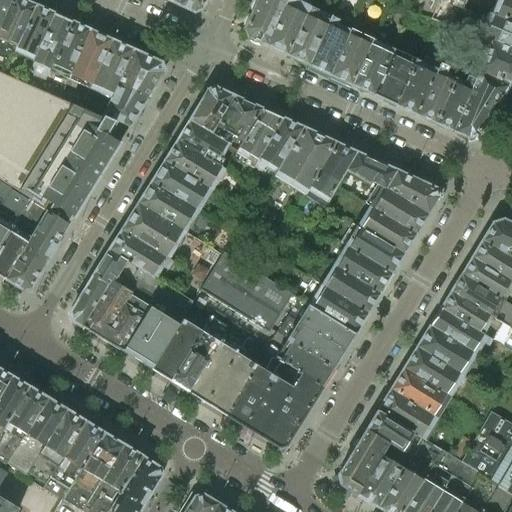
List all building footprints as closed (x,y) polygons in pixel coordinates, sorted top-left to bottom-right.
[(0,0),(0,25),(11,0),(0,0)] [(23,0),(11,0),(0,25),(0,70),(4,73),(17,45),(18,43),(35,5),(23,0)] [(205,0),(177,0),(175,4),(193,13),(201,10),(205,0)] [(247,37),(265,45),(285,0),(257,0),(244,29),(247,37)] [(286,55),(310,4),(299,0),(285,0),(265,45),(286,55)] [(464,0),(439,0),(432,19),(454,28),(462,6),(464,0)] [(511,0),(502,0),(495,16),(511,23),(511,0)] [(310,4),(286,55),(307,65),(326,24),(316,20),(320,9),(310,4)] [(35,5),(18,43),(17,45),(36,54),(54,14),(35,5)] [(71,22),(54,14),(36,54),(34,59),(28,72),(45,79),(50,67),(53,62),(71,22)] [(326,24),(307,65),(329,75),(348,34),(337,30),(342,19),(331,14),(326,24)] [(511,23),(495,16),(492,15),(482,39),(511,51),(511,23)] [(89,30),(71,22),(53,62),(71,70),(89,30)] [(111,40),(89,30),(71,70),(71,71),(92,81),(111,40)] [(348,34),(329,75),(351,85),(370,44),(348,34)] [(511,76),(511,51),(482,39),(476,52),(484,55),(476,75),(505,87),(511,76)] [(132,50),(111,40),(92,81),(113,91),(116,84),(132,50)] [(370,44),(351,85),(372,95),(391,54),(370,44)] [(138,53),(132,50),(116,84),(146,98),(163,71),(160,63),(138,53)] [(391,54),(372,95),(395,105),(414,64),(391,54)] [(417,115),(440,64),(425,57),(420,67),(414,64),(395,105),(417,115)] [(435,123),(454,83),(443,78),(448,67),(440,64),(417,115),(435,123)] [(0,182),(11,189),(46,211),(51,214),(68,225),(128,127),(101,115),(94,112),(81,106),(59,97),(40,88),(23,81),(20,79),(4,73),(0,70),(0,182)] [(505,87),(476,75),(474,80),(450,131),(466,138),(476,135),(505,87)] [(454,83),(435,123),(450,131),(474,80),(467,76),(462,86),(454,83)] [(116,84),(113,91),(101,115),(128,127),(146,98),(116,84)] [(207,90),(188,121),(210,134),(234,97),(214,88),(207,90)] [(261,109),(234,97),(210,134),(223,142),(227,144),(233,135),(242,140),(261,109)] [(282,119),(261,109),(242,140),(239,146),(248,152),(242,162),(251,168),(253,166),(282,119)] [(302,128),(282,119),(253,166),(261,171),(266,162),(277,169),(302,128)] [(188,121),(176,140),(220,167),(225,159),(216,154),(223,142),(210,134),(188,121)] [(306,189),(335,143),(302,128),(277,169),(276,171),(306,189)] [(176,140),(163,161),(207,187),(220,167),(176,140)] [(344,172),(356,153),(335,143),(306,189),(302,195),(322,208),(344,172)] [(395,171),(356,153),(344,172),(370,188),(375,182),(376,183),(384,188),(395,171)] [(163,161),(150,182),(194,209),(207,187),(163,161)] [(437,198),(435,189),(395,171),(384,188),(387,190),(427,215),(437,198)] [(0,206),(11,189),(0,182),(0,206)] [(150,182),(137,203),(181,230),(194,209),(150,182)] [(427,215),(387,190),(384,188),(376,183),(363,203),(375,210),(415,235),(427,215)] [(11,189),(0,206),(0,246),(12,226),(6,223),(7,220),(10,219),(15,222),(28,200),(11,189)] [(12,226),(0,246),(0,277),(21,290),(29,288),(44,265),(21,251),(46,211),(28,200),(15,222),(12,226)] [(137,203),(120,231),(164,258),(181,230),(137,203)] [(415,235),(375,210),(363,229),(403,254),(415,235)] [(51,214),(46,211),(21,251),(44,265),(68,225),(51,214)] [(502,253),(511,231),(511,223),(502,219),(492,222),(481,240),(502,253)] [(403,254),(363,229),(351,249),(390,274),(403,254)] [(164,258),(120,231),(108,249),(125,259),(144,271),(153,276),(159,267),(166,271),(171,263),(164,258)] [(511,231),(502,253),(511,258),(511,231)] [(511,272),(511,258),(502,253),(481,240),(471,257),(508,279),(511,272)] [(108,249),(92,276),(108,286),(125,259),(108,249)] [(390,274),(351,249),(338,270),(378,295),(390,274)] [(201,294),(267,334),(291,295),(225,254),(201,294)] [(471,257),(460,274),(497,296),(508,279),(471,257)] [(125,259),(108,286),(82,328),(102,340),(144,271),(125,259)] [(378,295),(338,270),(326,289),(366,314),(378,295)] [(144,271),(102,340),(121,352),(163,283),(153,276),(144,271)] [(497,296),(460,274),(450,291),(500,322),(508,327),(511,320),(511,306),(497,297),(497,296)] [(71,321),(82,328),(108,286),(92,276),(76,303),(75,304),(69,313),(71,321)] [(190,305),(193,301),(163,283),(121,352),(150,369),(178,324),(190,305)] [(366,314),(326,289),(314,309),(354,333),(366,314)] [(500,322),(450,291),(439,308),(490,339),(500,322)] [(354,333),(314,309),(297,299),(286,316),(343,351),(354,333)] [(492,340),(490,339),(439,308),(429,325),(472,351),(479,340),(488,346),(492,340)] [(343,351),(286,316),(275,333),(287,340),(286,341),(292,345),(332,369),(343,351)] [(187,392),(215,346),(227,327),(210,317),(198,336),(170,381),(187,392)] [(198,336),(178,324),(150,369),(170,381),(198,336)] [(458,373),(472,351),(429,325),(416,347),(458,373)] [(205,402),(233,357),(244,338),(227,327),(215,346),(187,392),(205,402)] [(233,357),(205,402),(225,415),(255,366),(250,363),(259,347),(244,338),(233,357)] [(332,369),(292,345),(286,355),(280,351),(276,358),(290,366),(321,386),(332,369)] [(458,373),(416,347),(402,368),(445,394),(458,373)] [(284,375),(290,366),(276,358),(266,351),(256,366),(273,376),(292,388),(295,382),(284,375)] [(242,425),(270,380),(273,376),(256,366),(255,366),(225,415),(242,425)] [(317,393),(321,386),(290,366),(284,375),(295,382),(292,388),(289,392),(261,437),(277,447),(285,445),(317,393)] [(402,368),(389,390),(432,416),(445,394),(402,368)] [(0,393),(11,377),(0,370),(0,393)] [(261,437),(289,392),(292,388),(273,376),(270,380),(242,425),(261,437)] [(0,432),(7,422),(28,387),(11,377),(0,393),(0,432)] [(24,432),(45,398),(28,387),(7,422),(0,432),(0,460),(6,463),(10,455),(24,432)] [(389,390),(376,411),(419,437),(432,416),(389,390)] [(37,454),(64,409),(45,398),(24,432),(10,455),(6,463),(24,475),(26,472),(37,454)] [(61,455),(83,421),(64,409),(37,454),(26,472),(44,484),(61,455)] [(376,411),(365,429),(388,443),(392,446),(403,452),(408,455),(419,437),(376,411)] [(511,424),(489,412),(480,428),(511,447),(511,424)] [(81,467),(102,432),(83,421),(61,455),(44,484),(42,488),(43,489),(39,495),(34,492),(30,499),(35,502),(31,509),(35,511),(48,511),(58,497),(61,499),(81,467)] [(511,447),(480,428),(470,445),(511,470),(511,447)] [(339,485),(355,494),(376,459),(378,461),(381,455),(388,443),(365,429),(337,474),(339,485)] [(122,445),(102,432),(81,467),(61,499),(81,511),(101,480),(122,445)] [(462,436),(451,453),(460,459),(469,445),(471,442),(462,436)] [(401,467),(376,507),(384,511),(401,511),(427,470),(447,482),(465,493),(477,473),(459,462),(419,437),(408,455),(401,467)] [(141,456),(122,445),(101,480),(119,491),(141,456)] [(511,470),(470,445),(459,462),(477,473),(496,484),(511,493),(511,470)] [(376,459),(355,494),(376,507),(401,467),(408,455),(403,452),(392,446),(385,457),(381,455),(378,461),(376,459)] [(159,467),(141,456),(119,491),(142,505),(161,475),(159,467)] [(428,511),(447,482),(427,470),(401,511),(428,511)] [(465,493),(453,511),(479,511),(496,484),(477,473),(465,493)] [(137,511),(142,505),(119,491),(101,480),(81,511),(82,511),(107,511),(108,511),(137,511)] [(447,482),(428,511),(453,511),(465,493),(447,482)] [(511,493),(496,484),(479,511),(504,511),(511,499),(511,493)] [(194,496),(183,511),(212,511),(218,504),(202,494),(194,496)] [(0,497),(0,511),(15,511),(18,508),(0,497)]
